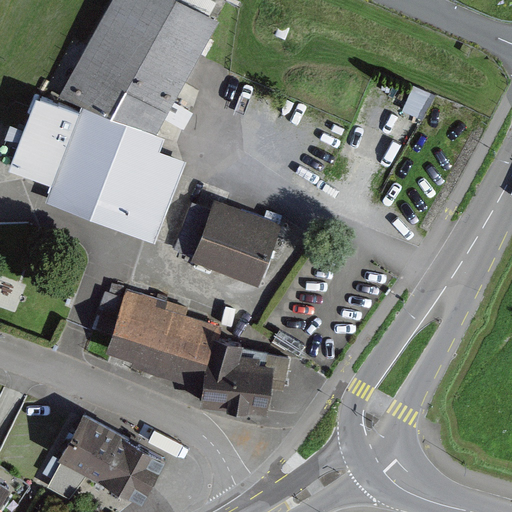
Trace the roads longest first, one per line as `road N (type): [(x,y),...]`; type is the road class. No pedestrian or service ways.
road 1 (unclassified): [(247,511),(224,461),(183,422),(0,353)]
road 2 (tertiary): [(511,177),(380,401),(377,448)]
road 3 (tertiary): [(377,448),(406,483),(474,511)]
